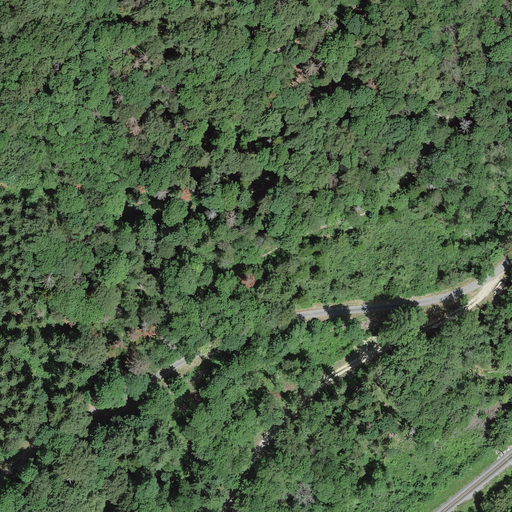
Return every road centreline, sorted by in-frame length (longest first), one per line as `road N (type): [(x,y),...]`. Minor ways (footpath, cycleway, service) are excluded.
road 1 (track): [(511,25),(392,190),(352,218),(308,228),(233,265),(119,345),(96,366),(97,411)]
road 2 (track): [(0,482),(51,439),(203,351),(328,311),(441,300),(487,278),(511,255)]
road 3 (track): [(218,511),(297,400),(346,363),(463,308),(482,295),(487,278)]
